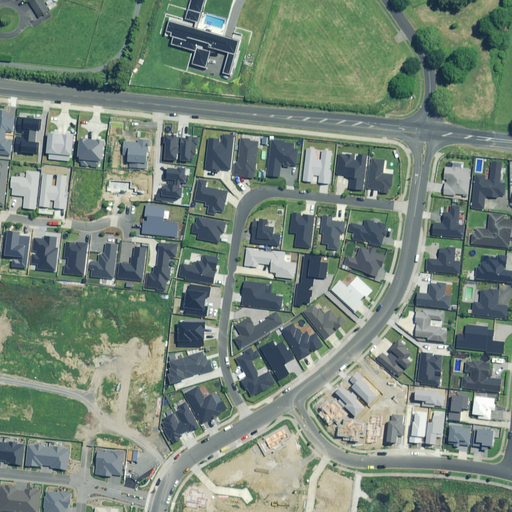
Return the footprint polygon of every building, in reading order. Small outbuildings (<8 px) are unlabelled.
[(24,0),(27,4),(29,2),(40,18),(57,7),(51,0),(49,0),(45,3),(42,0),(24,0)] [(192,64),(208,69),(213,51),(204,48),(205,47),(204,47),(205,46),(229,53),(223,73),(231,76),(241,40),(198,28),(200,23),(206,0),(191,0),(184,24),(170,20),(165,35),(173,38),(171,45),(192,50),(192,53),(195,54),(192,64)] [(0,133),(5,134),(5,132),(13,133),(15,115),(7,114),(7,111),(0,110),(0,133)] [(24,132),(23,134),(36,136),(37,130),(41,130),(42,119),(19,117),(18,131),(24,132)] [(0,154),(11,155),(12,140),(6,139),(6,135),(5,134),(0,133),(0,154)] [(59,160),(62,134),(50,133),(47,153),(50,154),(50,159),(59,160)] [(181,152),(182,136),(177,136),(177,134),(172,133),(172,134),(165,134),(165,142),(167,142),(165,158),(177,159),(178,152),(181,152)] [(36,136),(23,134),(23,137),(17,137),(16,151),(38,154),(40,143),(35,143),(36,136)] [(74,136),(62,134),(59,160),(69,161),(70,156),(72,156),(74,136)] [(198,145),(199,137),(192,136),(192,135),(187,134),(186,136),(182,136),(181,152),(182,152),(181,159),(194,160),(194,154),(196,155),(196,145),(198,145)] [(209,137),(206,167),(214,168),(213,171),(220,171),(220,169),(231,170),(234,135),(223,134),(223,138),(209,137)] [(250,138),(241,137),(238,163),(235,162),(234,174),(244,175),(244,176),(254,177),(254,171),(255,172),(258,141),(249,140),(250,138)] [(93,140),(81,138),(79,157),(81,157),(81,162),(82,162),(82,165),(88,166),(88,165),(90,166),(91,161),(93,140)] [(285,140),(272,139),(268,175),(280,176),(281,163),(285,164),(285,165),(290,166),(290,164),(297,165),(298,149),(294,148),(295,143),(285,142),(285,140)] [(92,167),(99,167),(99,164),(101,164),(102,160),(103,160),(105,141),(93,140),(91,161),(90,166),(92,166),(92,167)] [(151,152),(149,152),(150,140),(140,140),(139,143),(125,142),(124,154),(130,155),(129,167),(147,169),(148,157),(151,157),(151,152)] [(319,182),(330,183),(333,151),(322,150),(321,159),(316,159),(317,149),(307,148),(304,180),(313,181),(314,174),(319,175),(319,182)] [(350,188),(363,190),(367,155),(359,154),(358,160),(355,159),(356,154),(346,153),(346,154),(340,153),(337,173),(346,174),(346,176),(351,177),(350,188)] [(372,164),(370,164),(368,188),(380,189),(380,191),(389,192),(390,186),(392,186),(394,174),(384,173),(385,159),(373,158),(372,164)] [(0,183),(6,184),(9,162),(0,160),(0,183)] [(502,162),(493,161),(491,180),(485,179),(486,175),(476,174),(473,207),(484,209),(486,196),(499,197),(499,195),(505,196),(506,183),(500,182),(502,162)] [(157,192),(157,199),(176,201),(177,196),(182,197),(184,181),(188,182),(189,174),(185,174),(186,167),(166,165),(165,178),(169,178),(168,185),(163,184),(162,193),(157,192)] [(452,167),(446,166),(445,178),(446,179),(445,194),(455,195),(456,193),(468,194),(471,169),(460,168),(461,167),(452,166),(452,167)] [(108,186),(107,192),(113,193),(131,194),(140,194),(140,195),(148,196),(149,179),(140,178),(140,182),(127,181),(128,171),(119,170),(119,174),(114,174),(114,180),(110,180),(109,186),(108,186)] [(24,208),(36,210),(40,172),(27,171),(26,178),(12,177),(11,188),(13,188),(12,195),(25,197),(24,208)] [(54,208),(66,209),(67,198),(65,198),(67,177),(58,176),(57,187),(52,186),(53,176),(43,175),(40,206),(50,207),(51,200),(55,201),(54,208)] [(207,180),(199,179),(195,199),(206,202),(206,205),(209,206),(208,212),(216,214),(217,210),(223,212),(225,202),(226,202),(229,191),(205,186),(207,180)] [(165,206),(146,204),(145,220),(144,220),(142,233),(177,237),(178,222),(164,221),(165,206)] [(435,222),(433,234),(464,237),(465,225),(459,224),(461,206),(451,205),(451,212),(445,212),(444,223),(435,222)] [(315,214),(293,212),(291,232),(297,233),(296,246),(311,247),(315,214)] [(504,215),(490,214),(489,222),(484,222),(484,228),(476,227),(476,233),(473,233),(472,244),(510,248),(511,229),(511,220),(503,219),(504,215)] [(333,216),(323,215),(321,232),(324,232),(323,243),(329,244),(328,248),(339,249),(341,233),(345,233),(346,222),(332,220),(333,216)] [(226,222),(198,216),(196,223),(194,222),(192,232),(199,233),(198,238),(219,242),(221,233),(224,233),(226,222)] [(274,233),(275,226),(268,225),(268,219),(260,218),(259,221),(253,220),(251,234),(253,234),(252,242),(280,245),(281,234),(274,233)] [(370,242),(382,245),(384,235),(386,236),(388,230),(386,230),(387,224),(379,222),(378,223),(373,222),(374,220),(366,219),(364,225),(351,222),(349,230),(355,231),(353,238),(366,241),(367,240),(371,241),(370,242)] [(20,232),(6,231),(6,239),(8,239),(6,256),(19,258),(19,260),(13,260),(13,267),(27,269),(30,237),(20,236),(20,232)] [(45,239),(34,238),(33,251),(37,252),(37,255),(33,255),(32,264),(39,265),(38,270),(56,272),(59,248),(56,248),(57,237),(45,236),(45,239)] [(76,243),(66,241),(64,257),(69,258),(68,265),(65,264),(64,273),(84,275),(87,243),(76,242),(76,243)] [(177,257),(178,244),(159,242),(158,249),(159,249),(157,266),(154,265),(154,273),(148,272),(147,287),(158,288),(158,289),(166,290),(167,280),(170,280),(171,267),(169,267),(170,256),(177,257)] [(92,269),(92,276),(113,279),(117,244),(106,243),(104,254),(99,254),(99,261),(91,260),(90,269),(92,269)] [(143,280),(146,247),(142,247),(135,246),(134,256),(132,256),(131,263),(120,262),(118,278),(143,280)] [(455,260),(456,247),(447,246),(447,248),(441,248),(440,259),(428,258),(427,270),(460,273),(461,261),(455,260)] [(348,256),(345,264),(366,272),(366,273),(377,276),(380,266),(382,267),(386,256),(376,252),(377,249),(370,247),(369,250),(361,247),(356,259),(348,256)] [(254,249),(247,248),(245,264),(258,266),(259,263),(272,264),(271,272),(277,272),(277,276),(294,278),(296,263),(284,262),(285,252),(273,251),(273,252),(254,250),(254,249)] [(182,263),(179,275),(186,277),(186,278),(214,284),(219,257),(204,254),(202,261),(197,260),(196,266),(182,263)] [(321,262),(322,256),(305,254),(302,283),(298,283),(296,305),(303,305),(303,302),(310,303),(311,296),(312,296),(313,290),(309,289),(310,286),(314,286),(315,276),(327,278),(328,263),(321,262)] [(507,257),(499,256),(498,261),(491,260),(490,265),(482,264),(481,268),(478,268),(476,278),(511,281),(511,271),(506,271),(507,257)] [(340,280),(332,289),(355,310),(363,302),(361,299),(365,295),(367,296),(373,290),(358,276),(348,287),(340,280)] [(244,294),(243,304),(282,308),(283,296),(276,296),(277,293),(265,292),(266,283),(244,281),(243,294),(244,294)] [(446,295),(447,283),(438,282),(437,283),(431,283),(429,293),(418,292),(417,304),(450,308),(452,296),(446,295)] [(210,297),(211,286),(190,284),(189,289),(187,289),(185,298),(206,301),(207,297),(210,297)] [(482,295),(477,295),(476,301),(481,301),(481,303),(474,303),(473,315),(506,318),(507,306),(498,305),(499,291),(490,290),(489,291),(482,290),(482,295)] [(206,301),(185,298),(184,307),(186,307),(186,313),(207,316),(209,306),(205,305),(206,301)] [(314,304),(304,311),(326,340),(335,332),(332,329),(335,326),(337,330),(346,323),(341,316),(338,318),(331,309),(324,314),(320,308),(318,309),(314,304)] [(424,312),(417,311),(416,323),(418,323),(417,336),(428,337),(428,339),(447,341),(448,330),(442,330),(442,327),(431,326),(432,318),(443,320),(444,312),(424,310),(424,312)] [(235,339),(241,349),(270,331),(284,322),(277,311),(268,317),(269,318),(255,326),(250,317),(236,325),(242,334),(235,339)] [(206,329),(206,322),(179,321),(179,332),(205,333),(205,329),(206,329)] [(293,324),(283,329),(301,360),(311,354),(308,349),(311,348),(312,351),(323,345),(316,333),(310,336),(307,332),(302,335),(298,328),(296,329),(293,324)] [(489,326),(467,324),(466,334),(459,333),(457,347),(487,350),(487,352),(504,353),(505,342),(494,341),(495,329),(489,329),(489,326)] [(205,333),(179,332),(178,345),(204,346),(204,339),(205,339),(205,333)] [(391,354),(400,362),(408,369),(413,363),(409,358),(413,353),(405,347),(407,345),(400,339),(391,349),(393,351),(391,354)] [(284,362),(294,356),(290,349),(288,350),(283,341),(276,346),(273,340),(261,347),(280,380),(291,374),(284,362)] [(246,353),(236,358),(240,366),(241,365),(246,375),(257,370),(252,361),(260,357),(257,350),(254,352),(251,347),(245,351),(246,353)] [(203,351),(188,356),(193,375),(201,373),(201,374),(213,370),(210,360),(208,361),(206,355),(204,355),(203,351)] [(383,352),(377,359),(395,374),(396,373),(400,376),(405,371),(397,365),(400,362),(391,354),(388,357),(383,352)] [(433,353),(422,352),(419,380),(423,381),(422,384),(440,386),(444,355),(433,354),(433,353)] [(167,371),(171,383),(186,379),(185,378),(193,376),(193,375),(188,356),(168,362),(171,370),(167,371)] [(490,371),(490,364),(483,364),(483,362),(473,360),(472,362),(467,362),(465,372),(465,377),(463,376),(462,388),(500,393),(502,380),(491,378),(492,371),(490,371)] [(270,386),(276,383),(269,371),(258,377),(257,374),(258,373),(257,370),(246,375),(247,377),(242,380),(247,389),(248,389),(252,396),(257,393),(258,394),(270,387),(270,386)] [(356,385),(353,387),(370,404),(378,396),(370,388),(371,387),(363,379),(364,378),(359,372),(351,380),(356,385)] [(198,386),(186,393),(203,423),(211,419),(212,420),(217,417),(217,416),(228,410),(223,401),(217,404),(212,394),(205,398),(198,386)] [(357,400),(343,386),(337,392),(343,398),(339,401),(347,408),(348,407),(357,417),(365,409),(357,401),(357,400)] [(384,399),(383,409),(396,410),(396,405),(398,405),(399,401),(402,402),(402,398),(407,398),(409,387),(401,386),(400,391),(394,390),(393,395),(388,394),(387,400),(384,399)] [(429,391),(418,390),(416,400),(423,400),(423,406),(435,407),(435,405),(444,406),(445,394),(438,394),(439,390),(429,389),(429,391)] [(468,409),(470,395),(459,394),(458,395),(453,395),(452,401),(451,401),(449,420),(461,421),(462,412),(463,412),(463,409),(468,409)] [(491,410),(495,410),(496,405),(494,405),(495,399),(475,397),(474,414),(479,415),(478,419),(490,420),(491,410)] [(331,405),(328,402),(322,407),(325,410),(321,414),(330,423),(335,419),(338,423),(347,414),(342,409),(343,408),(336,400),(331,405)] [(200,427),(186,402),(179,406),(181,409),(176,411),(181,422),(180,422),(186,432),(189,430),(190,432),(193,430),(193,431),(200,427)] [(427,425),(428,412),(417,411),(416,422),(415,422),(413,434),(411,434),(410,442),(422,443),(422,435),(427,436),(428,425),(427,425)] [(443,437),(445,412),(435,411),(434,423),(430,422),(428,443),(437,444),(438,436),(443,437)] [(182,435),(186,432),(180,422),(179,423),(173,413),(164,418),(165,421),(163,423),(165,427),(164,428),(170,440),(172,439),(174,443),(181,440),(180,438),(183,436),(182,435)] [(384,416),(372,414),(371,422),(368,422),(367,430),(369,431),(367,443),(377,444),(378,436),(384,437),(385,425),(382,425),(384,416)] [(404,415),(393,414),(392,421),(389,421),(388,430),(389,430),(388,442),(398,443),(399,436),(404,436),(405,425),(403,424),(404,415)] [(355,420),(346,419),(346,427),(341,426),(340,435),(346,435),(346,438),(359,440),(359,435),(364,435),(365,423),(354,422),(355,420)] [(462,424),(449,423),(447,433),(450,433),(449,444),(454,445),(454,446),(460,447),(460,445),(468,446),(470,428),(462,427),(462,424)] [(266,440),(260,443),(266,453),(274,449),(275,450),(285,444),(283,441),(289,437),(284,428),(265,438),(266,440)] [(494,431),(474,429),(472,446),(483,447),(482,450),(488,451),(488,446),(493,447),(494,431)] [(22,466),(25,444),(18,443),(18,442),(8,441),(8,442),(0,441),(0,460),(6,461),(5,463),(8,463),(8,464),(17,464),(17,465),(22,466)] [(62,470),(67,470),(70,449),(63,448),(63,447),(54,446),(54,447),(44,446),(44,445),(35,444),(35,445),(28,444),(25,466),(30,467),(30,466),(39,467),(39,466),(42,467),(43,465),(51,466),(50,468),(54,468),(62,469),(62,470)] [(122,476),(124,452),(113,451),(113,453),(98,451),(96,465),(97,465),(95,474),(101,475),(101,476),(112,477),(112,475),(122,476)] [(255,490),(259,498),(266,494),(265,493),(274,488),(274,487),(283,482),(278,472),(258,483),(260,487),(255,490)] [(0,485),(0,510),(16,511),(38,511),(41,490),(36,489),(36,488),(28,488),(28,490),(25,489),(24,490),(16,489),(16,488),(12,488),(13,486),(5,485),(5,486),(0,485)] [(186,493),(185,501),(188,502),(187,506),(199,508),(199,507),(207,509),(209,499),(204,498),(205,492),(199,491),(200,489),(192,488),(191,494),(186,493)] [(70,496),(71,492),(60,491),(60,492),(46,491),(45,497),(44,497),(43,508),(44,508),(43,511),(65,511),(66,508),(68,508),(69,504),(70,505),(70,503),(71,503),(71,496),(70,496)] [(341,497),(319,494),(318,504),(326,505),(325,509),(336,511),(337,510),(348,511),(350,503),(340,502),(341,497)] [(227,511),(227,508),(223,508),(224,500),(213,499),(212,507),(214,507),(213,511),(227,511)]
